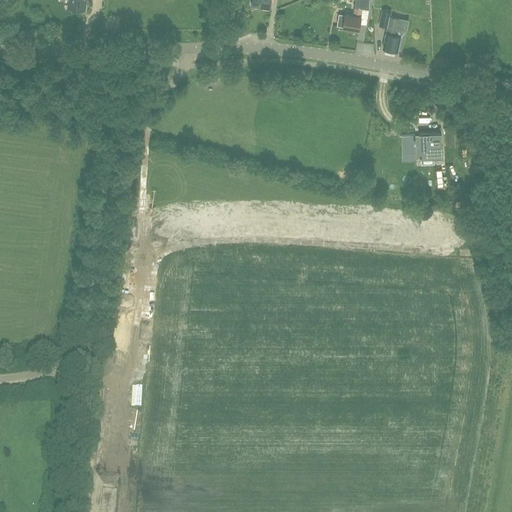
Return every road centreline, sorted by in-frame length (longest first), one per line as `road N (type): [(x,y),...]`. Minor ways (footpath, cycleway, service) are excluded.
road 1 (unclassified): [(0,379),(53,368),(79,341),(114,156),(181,72),(186,49)]
road 2 (tertiary): [(511,89),(326,55),(186,49)]
road 3 (tertiary): [(186,49),(0,51)]
